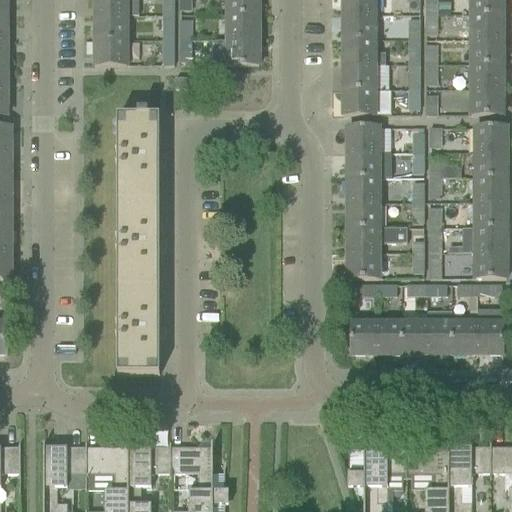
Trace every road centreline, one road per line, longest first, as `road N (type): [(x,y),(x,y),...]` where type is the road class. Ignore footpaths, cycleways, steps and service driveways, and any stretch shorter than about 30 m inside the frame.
road 1 (residential): [(36,399),(70,410),(183,407),(188,129),(285,126)]
road 2 (residential): [(36,399),(45,0)]
road 3 (residential): [(317,395),(313,144),(285,126)]
road 4 (residential): [(317,395),(511,399)]
road 5 (residential): [(285,126),(286,0)]
